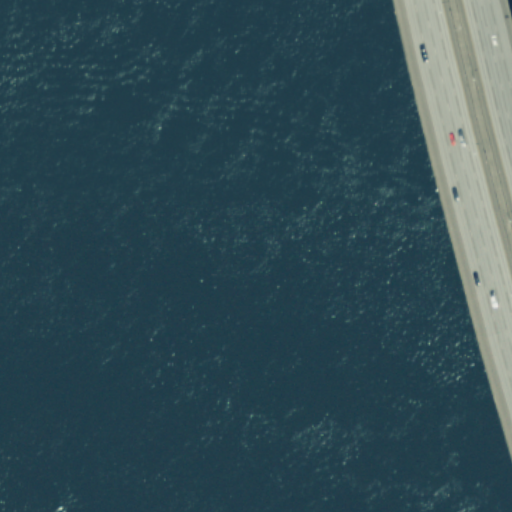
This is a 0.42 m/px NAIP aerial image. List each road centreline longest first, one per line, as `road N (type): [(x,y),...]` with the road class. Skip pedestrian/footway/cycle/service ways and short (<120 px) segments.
road 1 (motorway): [(429,0),(511,322)]
road 2 (motorway): [(511,175),(468,0)]
